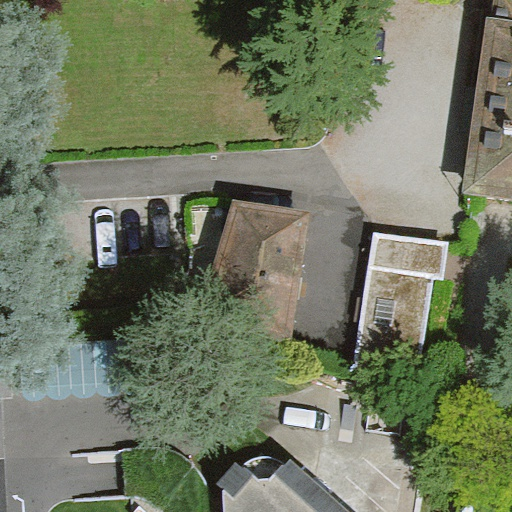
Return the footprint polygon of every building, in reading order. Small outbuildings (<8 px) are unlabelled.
[(511,2),(500,1),(496,32),(488,30),(462,208),(511,215),(511,2)] [(317,220),(237,206),(201,327),(297,349),(317,220)] [(448,252),(375,241),(356,375),(418,384),(432,285),(443,287),(448,252)] [(424,511),(439,421),(372,410),(356,509),(373,511),(424,511)] [(351,511),(297,462),(288,467),(275,461),(256,461),(244,469),(238,464),(219,485),(226,494),(226,511),(351,511)]
